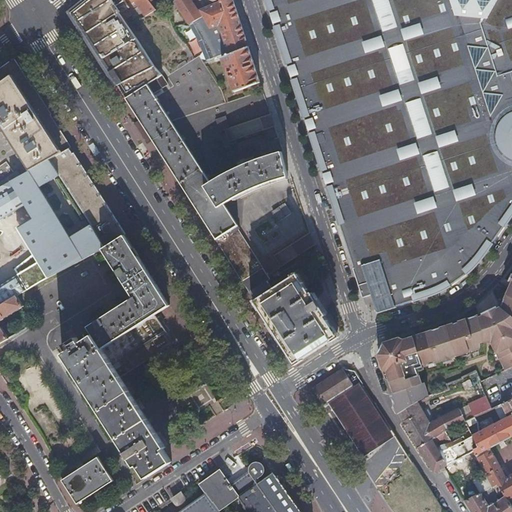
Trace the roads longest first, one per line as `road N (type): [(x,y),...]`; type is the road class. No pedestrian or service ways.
road 1 (residential): [(359,337),(248,0)]
road 2 (secondary): [(32,20),(220,313)]
road 3 (unknown): [(316,0),(336,112),(355,137),(405,141),(468,117),(511,121)]
road 4 (residential): [(455,511),(391,416),(359,337)]
road 5 (residential): [(115,511),(271,412)]
road 6 (residential): [(359,337),(460,299),(511,249)]
road 7 (residential): [(0,402),(63,511)]
